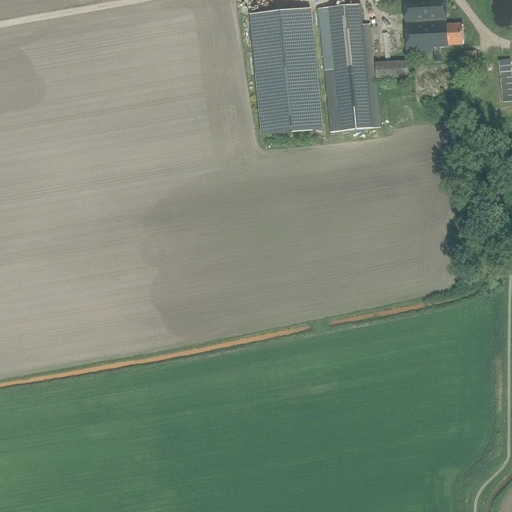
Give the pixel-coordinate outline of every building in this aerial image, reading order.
[(462,25),(446,25),(444,0),(404,0),(406,54),(435,53),(435,55),(434,55),(434,63),(441,62),(440,48),(446,47),(446,45),(463,45),(462,25)] [(332,132),(379,128),(373,66),(375,66),(371,25),(363,26),(361,6),(320,10),(332,132)] [(262,136),(323,130),(311,12),(251,18),(256,77),(262,136)] [(511,60),(499,61),(503,103),(511,101),(511,71),(511,72),(511,60)] [(406,78),(406,61),(375,62),(376,79),(406,78)]
